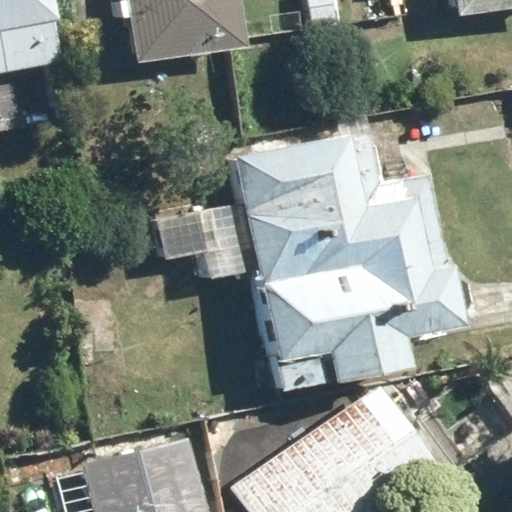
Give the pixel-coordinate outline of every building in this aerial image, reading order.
[(0,0),(0,67),(32,62),(22,0),(0,0)] [(511,0),(109,0),(118,63),(223,49),(216,0),(436,0),(438,15),(511,4),(511,0)] [(338,191),(328,136),(215,156),(257,392),(383,369),(377,338),(435,327),(409,179),(338,191)] [(374,511),(429,476),(368,384),(211,486),(228,511),(374,511)] [(188,511),(172,438),(64,462),(75,511),(188,511)]
